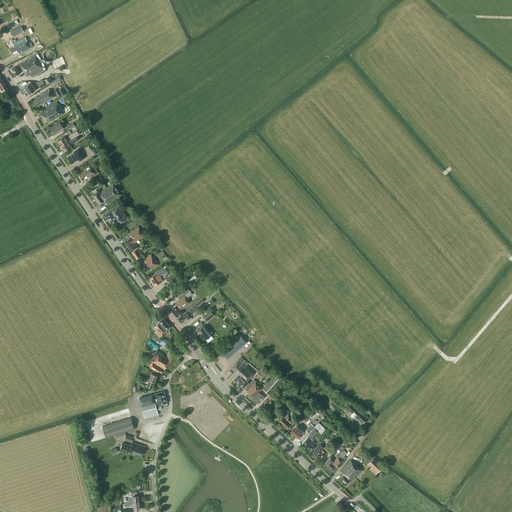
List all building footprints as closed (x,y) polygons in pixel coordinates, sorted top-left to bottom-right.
[(18,23),(17,19),(7,24),(8,28),(18,23)] [(20,26),(9,31),(12,36),(23,31),(20,26)] [(28,43),(24,37),(12,43),(14,47),(9,49),(12,55),(18,52),(19,54),(22,52),(22,53),(30,48),(32,46),(30,42),(28,43)] [(38,75),(45,71),(42,67),(44,66),(37,53),(19,64),(17,65),(12,68),(16,75),(21,72),(20,71),(23,70),(26,76),(30,74),(32,77),(37,74),(38,75)] [(51,78),(49,76),(43,80),(47,85),(53,80),(52,78),(51,78)] [(37,82),(41,88),(46,85),(42,79),(37,82)] [(29,94),(35,90),(31,82),(24,86),(29,94)] [(63,87),(58,90),(61,94),(62,96),(66,93),(63,87)] [(44,103),(54,97),(49,89),(34,98),(35,99),(32,101),(36,106),(40,103),(41,104),(44,102),(44,103)] [(17,106),(12,97),(8,99),(13,108),(17,106)] [(52,120),(56,118),(56,117),(58,116),(58,117),(64,113),(59,106),(58,106),(56,102),(40,113),(46,123),(51,119),(52,120)] [(69,130),(75,126),(75,125),(78,123),(76,120),(73,123),(73,122),(67,126),(69,130)] [(65,127),(64,124),(62,125),(59,121),(49,128),(53,135),(65,127)] [(70,135),(72,139),(76,136),(79,134),(77,131),(70,135)] [(70,140),(68,137),(66,139),(64,136),(57,141),(60,146),(70,140)] [(71,147),(70,145),(78,139),(76,136),(72,139),(70,140),(60,146),(64,151),(71,147)] [(79,161),(84,158),(78,148),(73,152),(74,153),(67,157),(72,164),(78,159),(79,161)] [(90,178),(98,172),(93,164),(91,165),(91,164),(84,168),(85,169),(78,174),(82,180),(89,176),(90,178)] [(106,204),(120,195),(112,184),(98,193),(97,191),(92,195),(98,204),(104,201),(106,204)] [(119,224),(127,219),(122,211),(121,212),(117,206),(111,211),(110,211),(105,214),(111,224),(117,221),(119,224)] [(134,242),(144,235),(138,227),(128,234),(130,236),(128,238),(129,238),(124,242),(130,251),(137,246),(134,242)] [(137,248),(131,252),(136,259),(142,255),(137,248)] [(150,270),(158,265),(150,254),(143,259),(145,262),(140,265),(145,272),(150,268),(150,270)] [(163,281),(157,273),(161,270),(160,267),(156,270),(157,272),(149,277),(155,286),(163,281)] [(174,273),(166,279),(168,282),(176,276),(174,273)] [(170,283),(174,287),(185,279),(182,275),(170,283)] [(184,289),(189,285),(188,284),(192,281),(190,278),(182,285),(184,289)] [(190,292),(187,287),(177,295),(180,299),(174,303),(176,305),(171,309),(177,317),(182,313),(180,311),(195,299),(190,292)] [(191,317),(190,316),(196,310),(194,308),(203,301),(201,299),(188,309),(189,310),(187,312),(179,318),(182,322),(187,319),(191,317)] [(210,310),(203,316),(207,321),(215,316),(210,310)] [(162,319),(159,322),(156,319),(152,325),(154,327),(157,330),(155,332),(159,337),(166,331),(170,327),(162,319)] [(206,339),(211,335),(203,326),(198,330),(202,335),(200,337),(203,340),(205,339),(206,339)] [(221,351),(227,358),(246,342),(240,334),(221,351)] [(147,344),(157,350),(160,346),(150,339),(147,344)] [(150,361),(152,363),(163,370),(165,367),(168,369),(175,358),(168,353),(165,358),(163,356),(164,355),(149,346),(146,351),(149,352),(145,357),(150,360),(150,361)] [(235,371),(244,361),(240,357),(231,367),(228,370),(230,371),(232,373),(235,371)] [(247,364),(244,361),(235,371),(238,374),(233,380),(243,388),(248,383),(246,381),(254,373),(245,365),(247,364)] [(161,373),(163,370),(152,363),(149,367),(158,373),(159,372),(161,373)] [(151,374),(150,378),(149,379),(154,381),(157,375),(152,373),(152,372),(148,370),(147,373),(151,374)] [(262,388),(269,395),(283,380),(275,374),(262,388)] [(152,387),(154,381),(149,379),(150,378),(145,376),(144,379),(149,381),(147,385),(152,387)] [(262,387),(259,384),(254,379),(245,388),(247,391),(246,392),(253,397),(262,387)] [(157,399),(165,397),(164,391),(155,394),(156,399),(157,399)] [(259,391),(259,392),(253,398),(258,403),(264,396),(259,391)] [(167,403),(165,397),(157,399),(156,399),(154,400),(153,394),(139,398),(144,418),(158,415),(155,404),(158,403),(158,405),(167,403)] [(273,409),(275,407),(267,399),(262,406),(269,412),(272,408),(273,409)] [(360,411),(359,412),(355,408),(355,409),(348,402),(344,406),(351,413),(349,415),(353,419),(355,417),(357,419),(359,419),(362,422),(366,419),(365,418),(366,418),(363,415),(363,414),(360,411)] [(292,426),(295,423),(284,413),(281,416),(282,416),(278,421),(286,429),(291,424),(292,426)] [(106,438),(117,434),(125,432),(134,429),(131,417),(102,426),(106,438)] [(311,423),(305,430),(308,433),(317,424),(314,421),(312,423),(311,423)] [(316,444),(312,440),(314,439),(313,437),(318,432),(321,434),(326,429),(318,422),(317,424),(308,433),(311,435),(309,436),(308,436),(302,443),(310,450),(316,444)] [(297,438),(303,431),(296,425),(290,432),(297,438)] [(130,445),(122,443),(120,450),(128,453),(128,451),(141,455),(145,446),(132,441),(130,445)] [(328,452),(331,455),(340,445),(337,442),(328,452)] [(325,454),(322,450),(324,447),(321,443),(312,453),(321,461),(325,457),(324,455),(325,454)] [(335,459),(334,460),(330,457),(324,463),(331,470),(335,466),(337,467),(345,457),(344,456),(348,451),(344,448),(335,459)] [(374,459),(370,464),(378,471),(382,467),(374,459)] [(350,481),(361,470),(351,460),(340,471),(343,474),(340,478),(346,484),(350,481)] [(125,504),(139,503),(138,495),(128,496),(129,500),(125,501),(125,504)]
